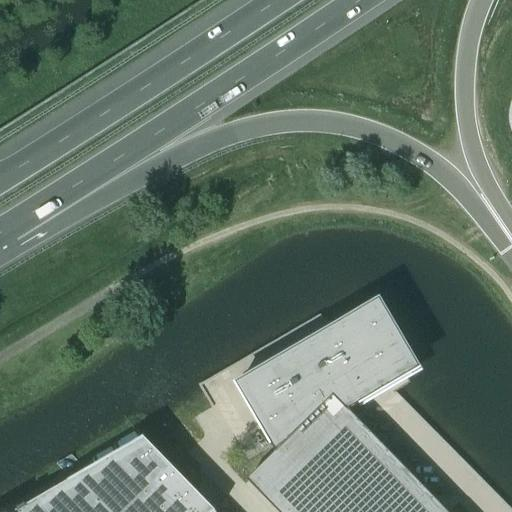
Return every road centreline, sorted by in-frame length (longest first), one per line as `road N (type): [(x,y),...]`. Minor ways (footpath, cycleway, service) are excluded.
road 1 (motorway): [(8,227),(222,137),(303,120),(399,140),(449,176),(511,255)]
road 2 (motorway): [(8,227),(360,0)]
road 3 (motorway): [(277,0),(0,180)]
road 4 (motorway): [(511,224),(468,140),(468,48),(482,0)]
